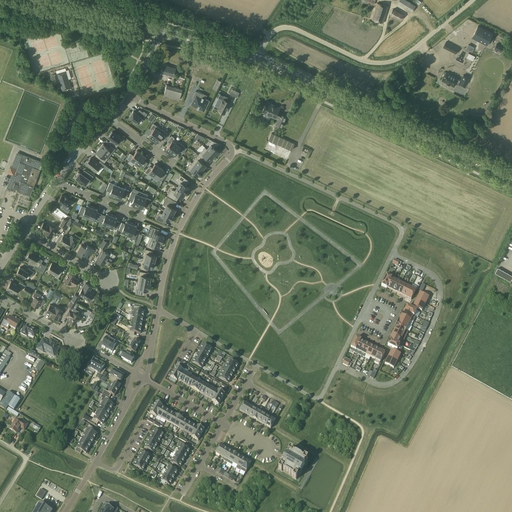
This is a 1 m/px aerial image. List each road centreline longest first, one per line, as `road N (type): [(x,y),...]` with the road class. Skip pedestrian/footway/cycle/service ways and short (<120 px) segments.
road 1 (tertiary): [(511,176),(258,60)]
road 2 (unclassified): [(261,48),(285,27),(365,61),(392,61),(473,0)]
road 3 (residential): [(392,254),(438,286),(425,338),(405,371),(385,385),(337,365)]
road 4 (residential): [(230,146),(404,227),(392,254)]
road 5 (residential): [(230,146),(232,156),(178,233),(159,310)]
road 6 (unclassified): [(261,48),(137,0)]
road 7 (residential): [(392,254),(337,365)]
